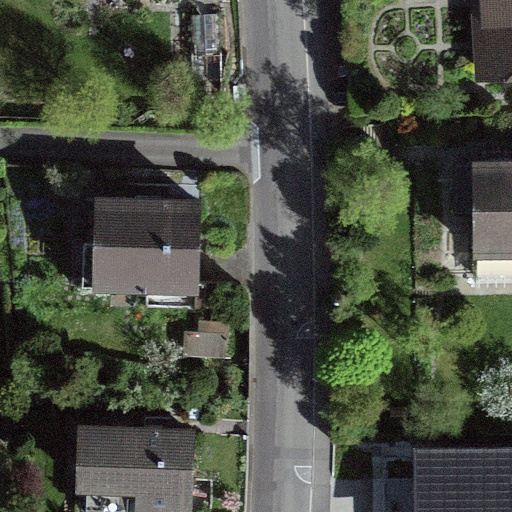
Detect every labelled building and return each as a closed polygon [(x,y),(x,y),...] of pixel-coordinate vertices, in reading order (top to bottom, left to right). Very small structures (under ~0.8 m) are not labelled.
[(511,0),(480,0),(485,73),(511,71),(511,0)] [(511,161),(455,163),(456,211),(476,211),(476,252),(511,252),(511,161)] [(199,201),(97,198),(96,242),(84,242),(83,285),(196,288),(199,201)] [(127,511),(129,497),(138,497),(137,511),(188,511),(192,431),(81,427),(79,480),(87,480),(86,511),(121,511),(127,511)] [(511,511),(511,452),(419,453),(419,511),(511,511)]
